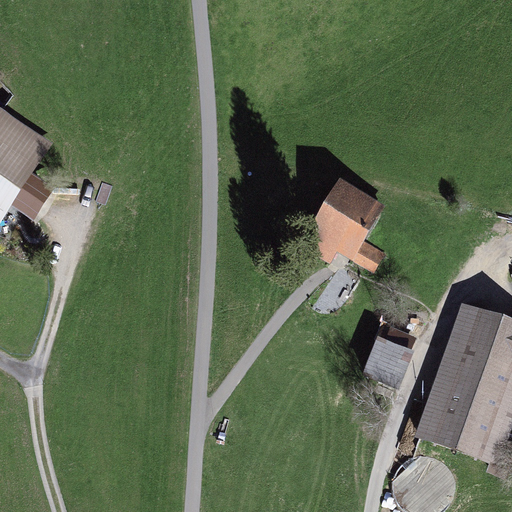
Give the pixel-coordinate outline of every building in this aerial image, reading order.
[(0,232),(52,148),(0,116),(0,232)] [(387,212),(341,187),(304,255),(331,270),(337,259),(353,268),(355,265),(374,276),(385,256),(368,247),(387,212)] [(511,330),(463,313),(416,448),(498,477),(511,436),(511,330)] [(378,346),(362,388),(400,402),(416,361),(411,360),(418,343),(392,333),(386,348),(378,346)] [(408,511),(426,511),(445,500),(423,466),(391,486),(408,511)]
